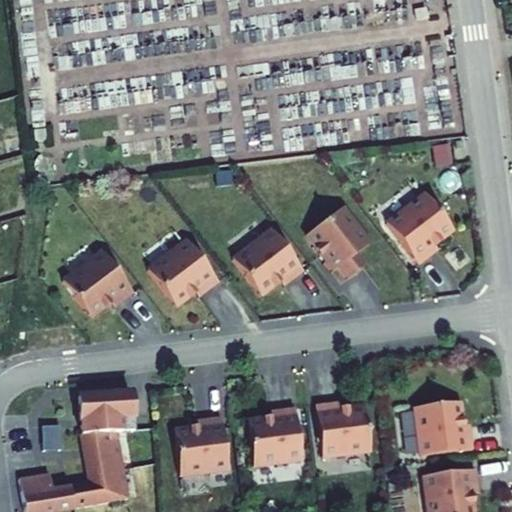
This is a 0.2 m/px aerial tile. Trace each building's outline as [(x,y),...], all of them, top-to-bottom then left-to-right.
[(390,219),(422,261),(435,251),(432,247),(445,237),(444,235),(456,225),(429,189),(390,219)] [(341,264),(351,276),(366,264),(357,252),(372,240),(344,205),(309,233),(319,245),(317,247),(335,269),(341,264)] [(294,279),(306,269),(274,228),(235,258),(263,293),(276,283),(277,285),(290,274),(294,279)] [(207,291),(220,281),(187,240),(149,270),(177,305),(190,295),(191,297),(204,287),(207,291)] [(120,303),(133,293),(100,251),(62,282),(90,317),(103,307),(104,309),(117,298),(120,303)] [(133,415),(131,390),(84,394),(78,394),(81,434),(81,433),(89,484),(69,488),(69,487),(51,491),(48,474),(18,480),(23,511),(60,511),(130,500),(117,430),(123,430),(122,416),(133,415)] [(426,455),(478,448),(475,431),(470,432),(468,416),(466,416),(464,400),(419,406),(426,455)] [(333,402),(317,404),(325,456),(373,449),(367,404),(351,406),(350,405),(334,407),(333,402)] [(304,457),(297,404),(281,407),(282,412),(265,415),(266,416),(249,418),(256,464),(304,457)] [(231,466),(224,414),(208,416),(208,422),(192,424),(192,426),(176,428),(182,473),(231,466)] [(134,428),(133,415),(122,416),(123,430),(134,428)] [(43,451),(61,448),(57,424),(40,427),(43,451)] [(483,483),(481,467),(428,475),(433,511),(479,511),(478,500),(480,500),(477,484),(483,483)]
